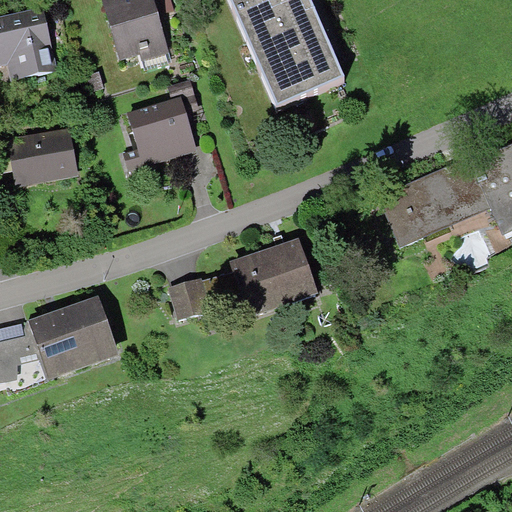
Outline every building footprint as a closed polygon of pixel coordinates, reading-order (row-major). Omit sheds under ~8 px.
[(101,0),(122,61),(138,56),(141,64),(171,54),(159,16),(153,0),(101,0)] [(170,0),(153,0),(159,16),(174,12),(170,0)] [(229,0),(276,110),(343,81),(330,50),(308,0),(229,0)] [(44,8),(0,17),(0,66),(6,65),(11,83),(59,72),(44,8)] [(172,100),(127,113),(133,135),(130,136),(135,152),(125,155),(130,171),(198,151),(189,120),(187,114),(198,110),(190,82),(168,88),(172,100)] [(70,129),(7,141),(16,189),(79,176),(70,129)] [(504,237),(511,233),(511,146),(471,165),(469,162),(454,169),(380,201),(401,249),(492,209),(504,237)] [(249,320),(318,297),(299,240),(231,262),(234,271),(201,282),(209,305),(241,295),(249,320)] [(209,305),(201,282),(201,280),(168,290),(179,323),(211,313),(209,305)] [(98,299),(29,323),(41,361),(48,381),(118,357),(98,299)] [(25,331),(26,338),(0,343),(0,385),(17,382),(18,366),(41,361),(29,323),(25,331)]
